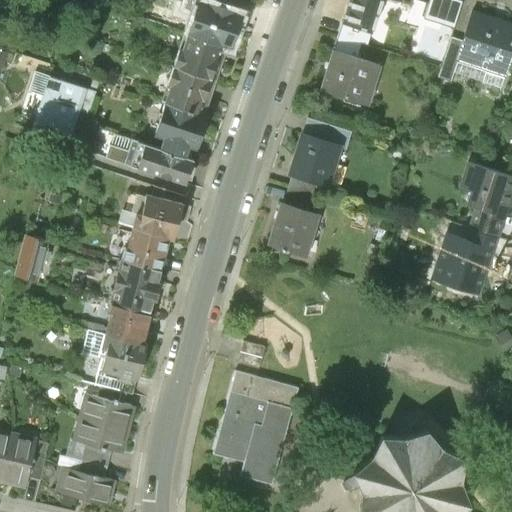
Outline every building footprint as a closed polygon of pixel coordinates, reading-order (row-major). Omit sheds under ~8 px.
[(203,0),(198,0),(187,35),(221,46),(222,42),(231,45),(242,12),(203,0)] [(411,0),(347,0),(337,36),(360,43),(366,45),(380,0),(397,0),(410,4),(411,0)] [(462,1),(457,0),(428,0),(422,18),(453,28),(462,1)] [(511,25),(473,13),(463,42),(457,59),(502,75),(511,46),(511,25)] [(210,79),(221,46),(187,35),(176,68),(210,79)] [(355,58),(360,43),(337,36),(332,50),(355,58)] [(450,82),(457,59),(463,42),(450,37),(436,78),(450,82)] [(378,65),(355,58),(332,50),(319,90),(366,105),(378,65)] [(198,114),(210,79),(176,68),(165,104),(198,114)] [(67,139),(76,111),(84,88),(34,71),(27,91),(43,96),(33,127),(67,139)] [(95,92),(84,88),(76,111),(88,114),(95,92)] [(207,117),(198,114),(165,104),(154,136),(163,139),(160,149),(185,157),(188,146),(196,149),(207,117)] [(306,119),(301,135),(337,146),(344,148),(349,132),(306,119)] [(301,135),(288,175),(291,176),(315,184),(324,187),(337,146),(301,135)] [(192,159),(185,157),(160,149),(131,140),(128,151),(109,144),(104,158),(184,184),(186,178),(190,180),(195,166),(190,165),(192,159)] [(473,207),(467,228),(497,238),(511,192),(511,178),(467,164),(459,188),(470,191),(466,204),(473,207)] [(306,212),(315,184),(291,176),(282,204),(306,212)] [(153,187),(150,197),(162,200),(164,190),(153,187)] [(60,196),(50,193),(48,202),(58,205),(60,196)] [(133,214),(130,228),(166,238),(171,239),(176,220),(180,205),(162,200),(150,197),(145,196),(140,215),(133,214)] [(280,204),(267,245),(303,257),(316,215),(306,212),(282,204),(280,204)] [(190,207),(180,205),(176,220),(186,223),(190,207)] [(157,271),(166,238),(130,228),(121,262),(157,271)] [(479,294),(497,238),(467,228),(463,240),(444,234),(430,278),(479,294)] [(46,242),(23,235),(12,276),(35,282),(46,242)] [(121,262),(109,306),(147,316),(151,300),(154,301),(158,285),(154,284),(157,271),(121,262)] [(139,345),(147,316),(109,306),(107,313),(110,314),(104,335),(139,345)] [(145,346),(139,345),(104,335),(100,350),(104,351),(99,373),(135,382),(145,346)] [(263,347),(242,342),(236,363),(257,369),(263,347)] [(234,371),(211,455),(243,464),(239,477),(270,486),(296,388),(234,371)] [(99,373),(92,397),(123,405),(126,394),(132,395),(135,382),(99,373)] [(86,395),(80,418),(128,431),(134,408),(123,405),(92,397),(86,395)] [(122,453),(128,431),(80,418),(74,440),(87,444),(111,450),(122,453)] [(0,481),(2,482),(13,436),(0,433),(0,481)] [(458,485),(462,463),(440,453),(424,435),(403,442),(378,440),(370,461),(351,477),(361,497),(358,511),(462,511),(466,509),(458,485)] [(35,441),(13,436),(2,482),(25,487),(27,479),(33,454),(35,441)] [(103,480),(111,450),(87,444),(82,462),(61,456),(58,467),(62,469),(103,480)] [(44,456),(33,454),(27,479),(38,482),(44,456)] [(62,469),(56,492),(108,506),(114,482),(103,480),(62,469)]
